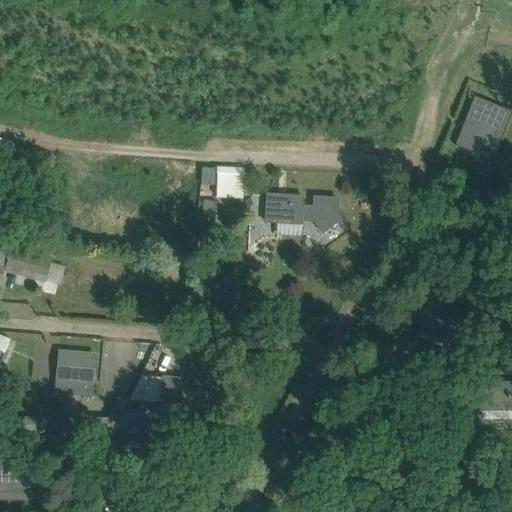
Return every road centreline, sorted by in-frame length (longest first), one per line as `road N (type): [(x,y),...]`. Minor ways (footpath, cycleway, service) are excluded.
road 1 (track): [(0,137),(419,165)]
road 2 (track): [(419,165),(402,214),(246,511)]
road 3 (track): [(0,323),(332,350)]
road 4 (track): [(511,39),(474,38),(454,50),(435,90),(419,165)]
